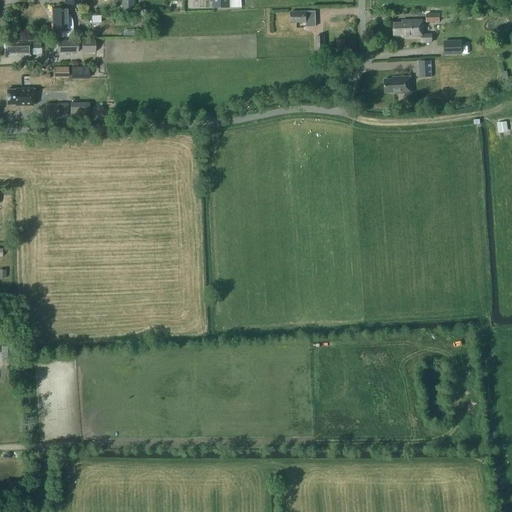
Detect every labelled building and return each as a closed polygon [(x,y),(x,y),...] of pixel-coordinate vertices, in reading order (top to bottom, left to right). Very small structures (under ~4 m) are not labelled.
[(136,12),(135,0),(123,0),(124,12),(136,12)] [(212,0),(213,8),(228,8),(242,7),(241,0),(212,0)] [(71,37),(72,30),(72,22),(70,15),(67,15),(67,8),(52,9),(53,31),(61,31),(62,37),(61,37),(61,38),(71,37)] [(291,12),(291,23),(306,22),(307,26),(316,26),(315,11),(291,12)] [(146,26),(146,16),(131,16),(132,26),(146,26)] [(422,21),(403,21),(403,23),(394,24),(394,35),(403,35),(403,37),(422,37),(422,21)] [(324,36),(316,36),(317,49),(325,49),(324,36)] [(83,52),(95,52),(95,40),(83,41),(83,52)] [(57,41),(57,53),(77,53),(77,41),(57,41)] [(461,53),(461,41),(444,42),(445,54),(461,53)] [(40,49),(40,43),(5,44),(6,57),(31,57),(31,49),(40,49)] [(420,61),(420,77),(432,77),(431,61),(420,61)] [(88,67),(70,67),(71,79),(88,79),(88,67)] [(393,79),(384,80),(385,93),(395,92),(395,94),(411,93),(410,77),(393,78),(393,79)] [(15,106),(33,106),(33,89),(15,89),(15,90),(6,90),(6,105),(15,105),(15,106)] [(88,103),(70,104),(70,117),(89,117),(88,103)] [(66,118),(66,104),(46,104),(46,118),(66,118)] [(508,123),(498,124),(499,135),(509,134),(508,123)] [(0,346),(0,357),(12,357),(12,346),(0,346)]
